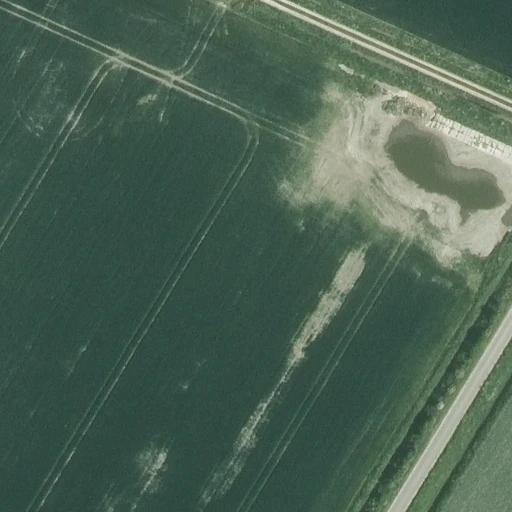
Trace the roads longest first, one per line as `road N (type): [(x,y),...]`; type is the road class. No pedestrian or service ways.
road 1 (track): [(511,111),(270,0)]
road 2 (unclassified): [(392,511),(511,314)]
